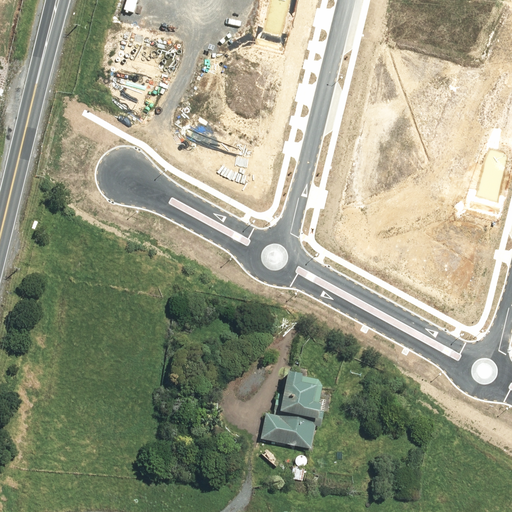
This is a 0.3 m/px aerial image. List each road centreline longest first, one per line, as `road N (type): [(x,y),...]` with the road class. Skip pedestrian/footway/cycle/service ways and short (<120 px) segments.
road 1 (residential): [(286,239),(345,0)]
road 2 (secondary): [(54,0),(0,223)]
road 3 (residential): [(464,376),(280,278)]
road 4 (residential): [(296,257),(477,353)]
road 5 (residential): [(253,261),(160,205),(141,180)]
road 6 (residential): [(141,180),(265,238)]
